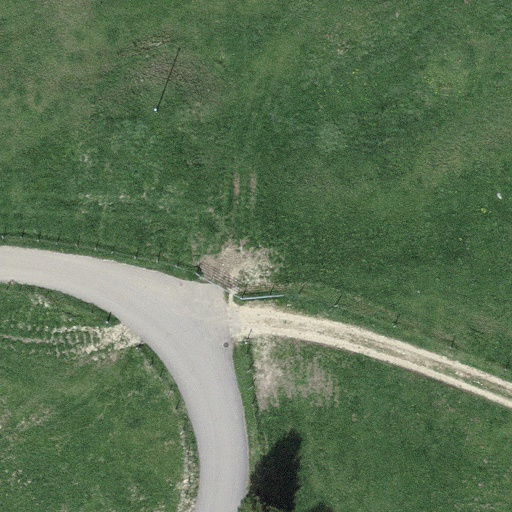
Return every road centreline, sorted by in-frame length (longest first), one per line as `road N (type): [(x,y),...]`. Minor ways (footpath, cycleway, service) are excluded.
road 1 (unclassified): [(216,511),(224,456),(213,402),(186,345),(145,304),(79,276),(0,263)]
road 2 (track): [(511,396),(296,324),(145,304)]
